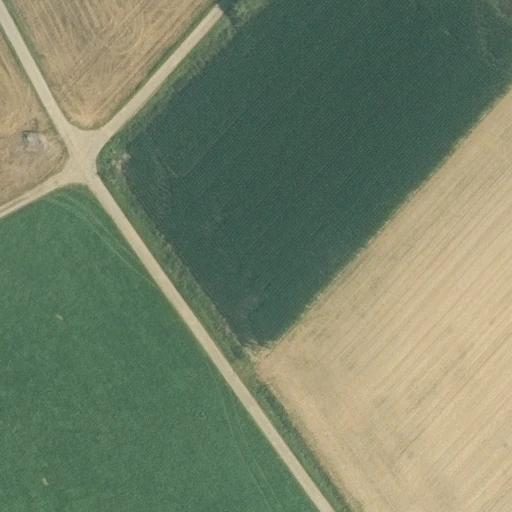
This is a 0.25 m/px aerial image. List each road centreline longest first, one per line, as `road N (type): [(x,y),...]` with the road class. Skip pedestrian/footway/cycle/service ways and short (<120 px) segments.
road 1 (track): [(92,182),(319,511)]
road 2 (track): [(92,182),(262,0)]
road 3 (track): [(0,9),(92,182)]
